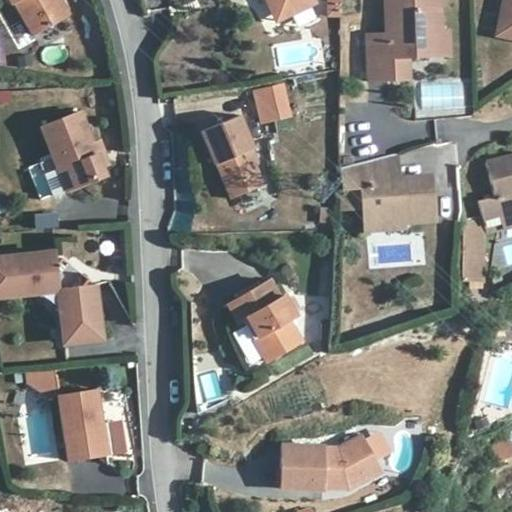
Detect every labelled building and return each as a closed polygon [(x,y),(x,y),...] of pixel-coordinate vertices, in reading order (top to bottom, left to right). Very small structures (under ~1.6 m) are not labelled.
[(68,15),(59,0),(8,0),(10,4),(17,0),(22,9),(20,16),(31,34),(68,15)] [(264,0),(269,11),(281,5),(288,17),(315,5),(312,0),(264,0)] [(440,29),(438,0),(384,0),(386,33),(367,34),(368,83),(394,81),(392,51),(407,51),(408,58),(431,57),(431,41),(440,29)] [(511,0),(502,0),(496,35),(511,38),(511,0)] [(339,1),(327,1),(327,15),(339,14),(339,1)] [(288,17),(281,5),(269,11),(276,23),(288,17)] [(448,55),(447,29),(440,29),(431,41),(431,57),(448,55)] [(408,58),(407,51),(392,51),(394,81),(409,81),(408,58)] [(468,111),(468,80),(419,79),(419,110),(468,111)] [(282,84),(253,91),(261,123),(290,116),(282,84)] [(103,177),(79,113),(39,129),(51,160),(63,192),(103,177)] [(251,149),(239,117),(200,132),(213,164),(215,164),(228,198),(261,185),(247,150),(251,149)] [(402,178),(400,150),(385,154),(386,179),(402,178)] [(386,179),(385,154),(338,166),(338,180),(345,185),(344,188),(362,187),(363,207),(373,218),(389,217),(390,227),(408,227),(408,220),(437,219),(434,176),(402,178),(386,179)] [(511,158),(486,165),(496,199),(480,204),(487,231),(488,234),(503,230),(505,232),(511,230),(511,158)] [(63,192),(51,160),(38,165),(51,197),(63,192)] [(342,208),(363,207),(362,187),(344,188),(341,192),(342,208)] [(373,218),(363,207),(365,229),(390,227),(389,217),(373,218)] [(57,212),(35,216),(38,230),(60,226),(57,212)] [(488,234),(487,231),(469,232),(470,284),(477,284),(477,290),(490,290),(488,234)] [(97,285),(55,254),(0,258),(0,295),(35,293),(63,315),(65,342),(102,338),(97,285)] [(281,299),(271,282),(228,306),(239,324),(247,319),(258,338),(254,341),(266,362),(302,342),(290,321),(296,316),(285,297),(281,299)] [(50,396),(59,395),(55,366),(28,368),(29,380),(50,396)] [(103,424),(98,390),(59,395),(67,460),(107,454),(103,424)] [(27,462),(56,460),(52,410),(23,412),(27,462)] [(113,453),(108,424),(103,424),(107,454),(113,453)] [(383,436),(367,444),(377,463),(392,456),(383,436)] [(511,443),(509,437),(491,444),(498,462),(511,456),(511,443)] [(367,444),(365,439),(342,451),(325,451),(325,448),(283,446),(281,489),(323,492),(323,486),(338,487),(341,489),(341,491),(350,491),(369,483),(365,475),(379,469),(377,463),(367,444)] [(383,476),(379,469),(365,475),(369,483),(383,476)]
